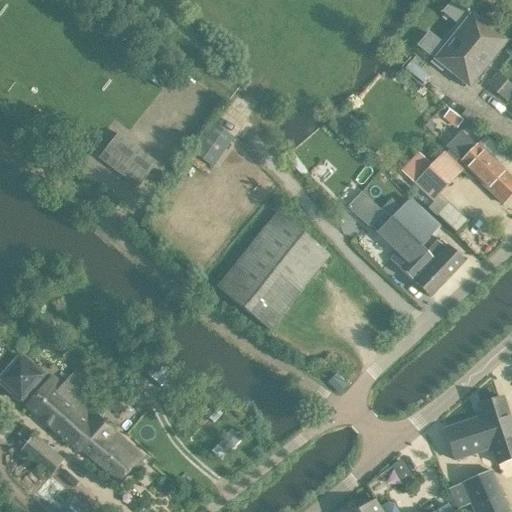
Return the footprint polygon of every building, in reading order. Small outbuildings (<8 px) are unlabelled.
[(472,15),(471,16),(453,2),(445,13),(459,24),(442,45),(429,35),(421,46),(436,58),(436,59),(469,87),(505,42),(472,15)] [(507,100),(511,94),(511,85),(497,73),(488,84),(507,100)] [(418,153),(401,170),(415,183),(433,201),(462,172),(466,176),(470,172),(502,204),(507,199),(508,200),(511,195),(511,179),(478,146),(477,146),(476,147),(461,132),(446,148),(450,151),(445,156),(444,154),(432,166),(418,153)] [(114,139),(99,158),(137,188),(152,169),(156,164),(137,149),(127,142),(118,134),(114,139)] [(407,275),(414,282),(434,261),(425,252),(420,247),(391,220),(390,220),(380,211),(361,194),(348,208),(360,219),(374,233),(376,234),(377,234),(396,253),(389,260),(406,276),(407,275)] [(391,199),(380,211),(390,220),(391,220),(420,247),(439,228),(410,200),(401,209),(391,199)] [(269,331),(330,256),(278,214),(217,288),(269,331)] [(434,261),(414,282),(430,298),(464,262),(439,238),(425,252),(434,261)] [(19,354),(0,376),(0,384),(21,403),(41,379),(44,376),(19,354)] [(162,356),(146,374),(165,391),(182,373),(162,356)] [(53,377),(27,407),(36,414),(45,423),(75,450),(83,453),(118,484),(131,470),(136,471),(142,465),(138,462),(143,457),(80,401),(93,386),(94,386),(76,370),(75,371),(62,385),(53,377)] [(346,385),(336,375),(329,382),(339,392),(346,385)] [(496,465),(511,459),(511,426),(503,398),(477,407),(481,417),(444,430),(454,461),(491,449),(496,465)] [(141,426),(130,439),(144,451),(155,438),(141,426)] [(26,446),(21,452),(30,459),(42,469),(50,475),(63,460),(34,436),(26,446)] [(471,502),(474,511),(508,511),(491,472),(462,485),(462,486),(451,490),(459,507),(471,502)] [(50,477),(31,498),(46,511),(67,511),(77,501),(50,477)] [(356,511),(398,511),(393,504),(389,503),(385,504),(379,507),(375,501),(356,511)]
